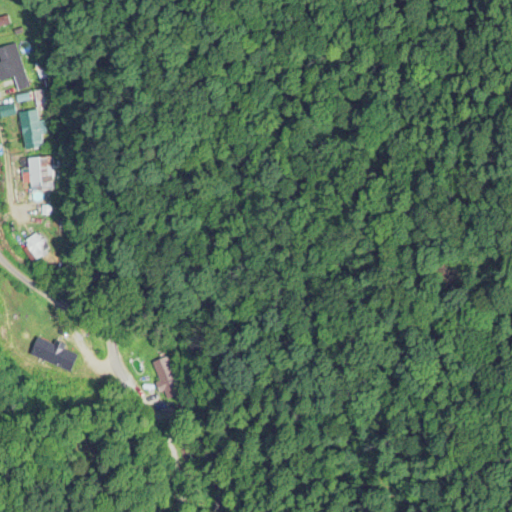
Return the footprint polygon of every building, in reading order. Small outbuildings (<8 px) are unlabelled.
[(0,28),(9,26),(7,17),(0,18),(0,28)] [(29,88),(15,44),(0,48),(0,62),(0,63),(0,81),(0,83),(13,79),(17,92),(29,88)] [(0,108),(0,117),(14,115),(12,106),(0,108)] [(42,148),(37,111),(19,113),(23,150),(42,148)] [(47,203),(47,179),(33,179),(33,185),(19,185),(19,203),(47,203)] [(32,265),(50,253),(38,235),(20,247),(32,265)] [(10,309),(13,303),(0,297),(0,314),(28,328),(32,319),(10,309)] [(27,355),(69,375),(73,365),(31,346),(27,355)] [(151,364),(164,402),(181,396),(169,358),(151,364)]
